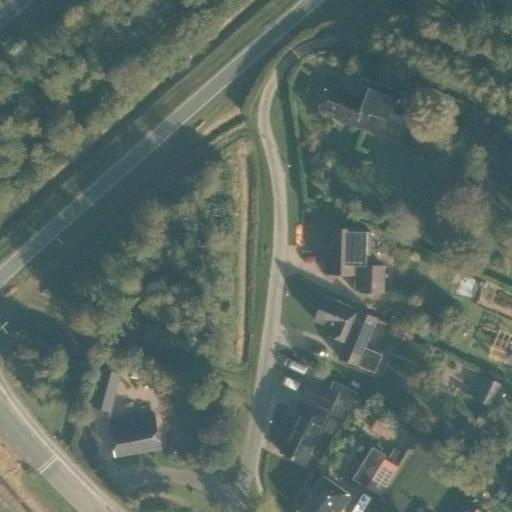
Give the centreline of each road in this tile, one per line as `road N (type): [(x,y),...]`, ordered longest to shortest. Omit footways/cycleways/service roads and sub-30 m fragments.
road 1 (residential): [(230,511),(257,416),(278,246),(264,96),(287,56),(347,47)]
road 2 (trunk): [(0,275),(310,0)]
road 3 (tertiary): [(95,511),(0,413)]
